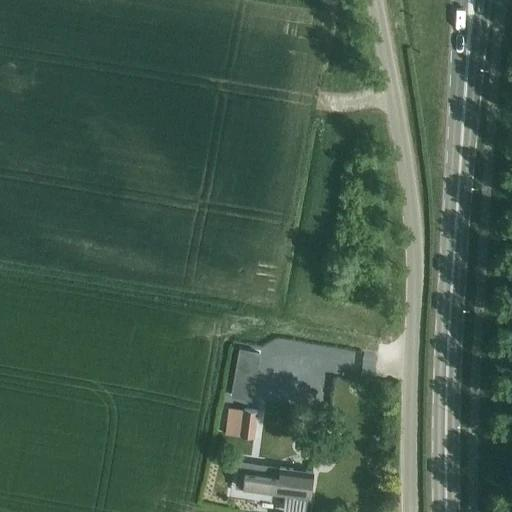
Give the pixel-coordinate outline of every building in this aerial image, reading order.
[(229,363),(255,366),(256,352),(231,349),(229,363)] [(255,375),(235,372),(231,395),(251,399),(255,375)] [(243,409),(240,435),(254,437),(258,411),(243,409)] [(249,475),(247,490),(311,497),(314,472),(278,468),(278,469),(277,478),(259,476),(249,475)] [(376,481),(368,492),(378,498),(385,487),(376,481)] [(209,495),(213,501),(219,501),(222,495),(219,490),(213,489),(209,495)]
